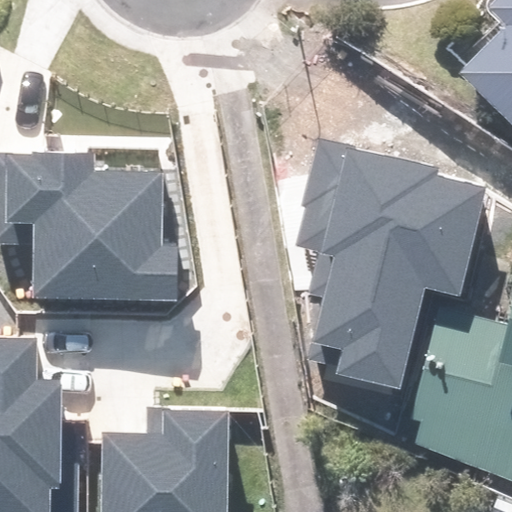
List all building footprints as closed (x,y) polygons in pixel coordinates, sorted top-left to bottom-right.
[(502,15),(456,53),(511,111),(511,0),(490,0),(489,2),(502,15)] [(37,235),(36,276),(182,278),(183,227),(173,227),(175,137),(3,134),(1,234),(37,235)] [(343,351),(338,372),(401,386),(424,285),(464,294),(488,190),(438,179),(442,163),(318,135),(290,255),(335,266),(317,345),(343,351)] [(511,320),(445,302),(405,443),(511,472),(511,320)] [(0,511),(57,511),(58,383),(31,383),(31,337),(0,337),(0,511)] [(103,511),(227,511),(230,394),(164,393),(164,412),(105,412),(103,511)]
